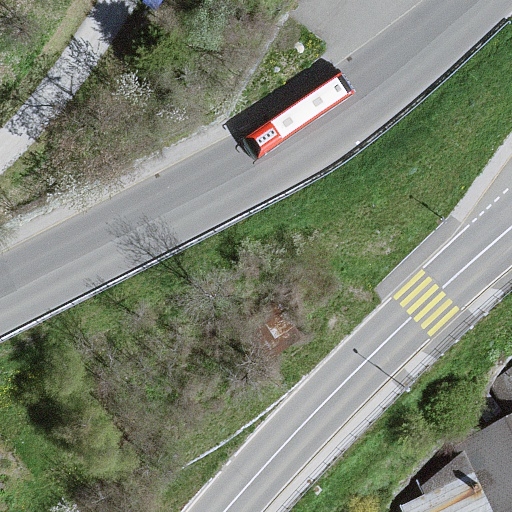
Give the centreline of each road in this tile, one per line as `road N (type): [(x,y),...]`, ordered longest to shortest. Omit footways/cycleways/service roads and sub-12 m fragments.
road 1 (secondary): [(473,0),(295,141),(0,294)]
road 2 (secondary): [(224,511),(359,367),(511,226)]
